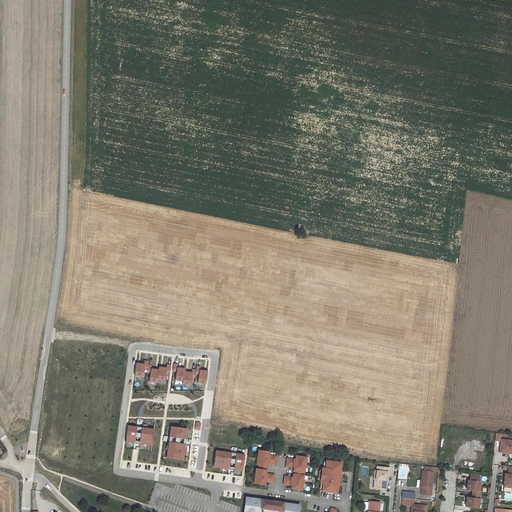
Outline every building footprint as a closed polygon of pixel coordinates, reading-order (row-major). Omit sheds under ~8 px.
[(141,364),(137,364),(135,377),(143,378),(144,369),(148,370),(149,366),(149,362),(146,362),(145,365),(141,364)] [(162,368),(160,368),(159,371),(158,381),(165,382),(167,373),(170,374),(172,366),(168,365),(167,369),(162,368)] [(178,365),(175,365),(173,372),(177,373),(176,381),(183,382),(185,373),(185,370),(182,369),(178,369),(178,365)] [(149,366),(148,370),(148,373),(151,374),(150,382),(157,384),(158,381),(159,371),(156,370),(152,370),(153,366),(149,366)] [(196,371),(196,375),(200,376),(198,384),(206,385),(208,372),(205,372),(200,371),(201,368),(197,367),(196,371)] [(183,382),(183,385),(191,387),(192,378),(195,379),(196,375),(196,371),(193,370),(192,374),(188,373),(185,373),(183,382)] [(131,426),(128,443),(137,444),(137,441),(138,437),(138,435),(139,430),(139,428),(131,426)] [(142,442),(142,444),(154,446),(157,430),(144,428),(144,431),(143,435),(143,438),(142,442)] [(174,428),(172,438),(174,438),(179,439),(181,439),(186,440),(188,440),(190,430),(174,428)] [(511,440),(503,439),(502,452),(511,453),(511,440)] [(169,459),(185,462),(187,452),(187,448),(188,446),(185,446),(180,445),(178,444),(173,444),(171,443),(171,446),(170,450),(169,459)] [(233,457),(233,455),(218,452),(216,469),(231,471),(231,468),(232,464),(233,461),(233,457)] [(259,471),(257,486),(265,487),(266,483),(274,485),(275,477),(267,476),(268,470),(268,465),(276,466),(278,459),(269,458),(270,454),(262,453),(259,467),(262,468),(262,471),(259,471)] [(247,457),(239,455),(239,458),(238,461),(237,465),(237,469),(236,471),(242,472),(242,470),(245,470),(247,457)] [(308,460),(297,458),(296,462),(288,461),(287,468),(295,469),(294,474),(294,480),(286,478),(285,486),(293,487),(292,491),(303,492),(308,460)] [(324,470),(323,470),(321,485),(322,485),(324,485),(323,492),(323,493),(339,495),(340,488),(341,481),(342,473),(343,465),(328,463),(327,464),(326,471),(324,470)] [(434,469),(427,468),(426,473),(425,473),(423,490),(424,490),(424,496),(433,497),(435,474),(433,474),(434,469)] [(391,470),(377,469),(377,472),(375,472),(374,481),(376,481),(375,490),(387,491),(388,478),(391,478),(391,470)] [(471,481),(469,481),(468,491),(474,492),(473,499),(469,499),(468,508),(480,509),(482,493),(481,492),(482,483),(480,482),(481,476),(472,474),(471,481)] [(413,506),(415,506),(416,495),(404,494),(403,507),(413,507),(413,506)] [(249,500),(248,500),(249,500),(247,511),(259,511),(260,510),(275,511),(301,511),(302,507),(286,505),(249,500)]
